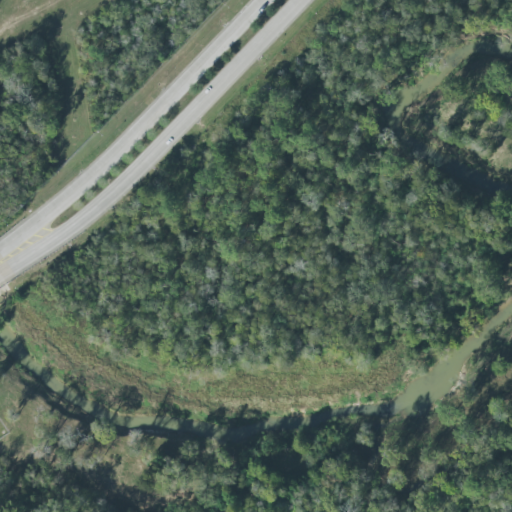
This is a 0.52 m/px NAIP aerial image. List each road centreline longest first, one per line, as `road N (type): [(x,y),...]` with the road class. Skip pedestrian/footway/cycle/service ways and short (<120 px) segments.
road 1 (secondary): [(9,268),(112,192),(298,0)]
road 2 (secondary): [(259,0),(93,176),(0,250)]
